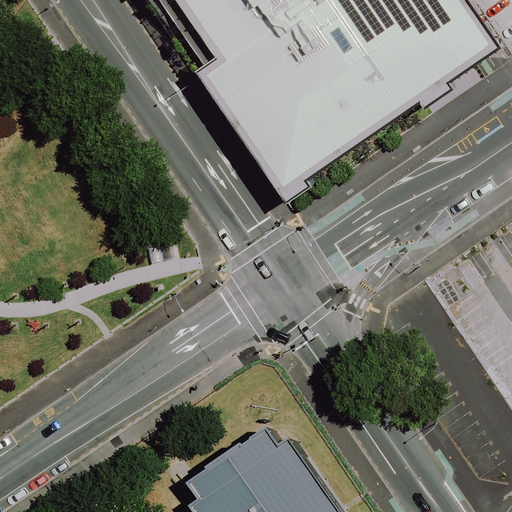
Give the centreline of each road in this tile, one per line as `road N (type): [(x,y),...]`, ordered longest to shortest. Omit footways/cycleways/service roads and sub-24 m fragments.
road 1 (secondary): [(0,482),(288,284)]
road 2 (secondary): [(288,284),(87,0)]
road 3 (tertiary): [(413,197),(409,230),(358,301),(353,379)]
road 4 (secondary): [(444,511),(353,379)]
road 5 (tertiary): [(413,197),(288,284)]
